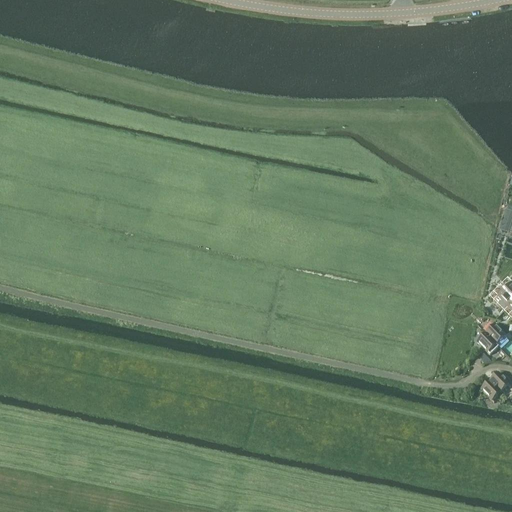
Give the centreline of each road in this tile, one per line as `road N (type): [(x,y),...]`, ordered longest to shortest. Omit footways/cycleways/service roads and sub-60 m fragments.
road 1 (residential): [(434,384),(0,289)]
road 2 (tertiary): [(494,0),(384,14),(224,0)]
